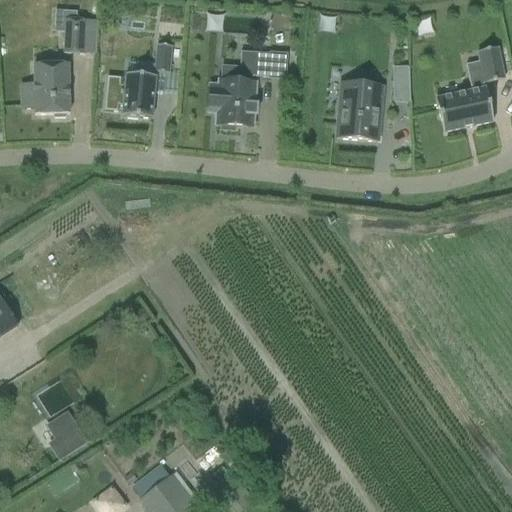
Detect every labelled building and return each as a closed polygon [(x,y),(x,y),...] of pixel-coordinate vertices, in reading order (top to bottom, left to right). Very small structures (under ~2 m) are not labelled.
[(95,56),(97,24),(74,23),(74,34),(64,34),(63,56),(83,57),(83,55),(95,56)] [(168,77),(171,49),(156,48),(154,76),(168,77)] [(503,82),(496,51),(477,55),(484,86),(503,82)] [(209,89),(207,115),(216,116),(215,129),(222,129),(221,131),(219,131),(219,132),(235,133),(235,132),(233,132),(233,130),(240,130),(240,127),(252,128),(252,119),(255,119),(256,108),(253,108),(254,86),(251,86),(252,80),(268,81),(269,81),(271,57),(269,56),(240,54),(238,71),(243,71),(242,85),(222,84),(222,90),(209,89)] [(68,117),(67,67),(33,67),(33,87),(21,87),(21,112),(34,112),(34,118),(52,117),(53,121),(65,121),(66,117),(68,117)] [(409,103),(408,71),(393,72),(394,104),(409,103)] [(107,78),(103,114),(121,115),(121,119),(126,120),(126,121),(137,122),(137,121),(151,122),(155,80),(125,77),(125,79),(107,78)] [(378,104),(380,90),(381,90),(381,89),(341,85),(341,86),(342,86),(339,112),(337,112),(336,125),(338,125),(337,141),(336,140),(336,142),(376,145),(376,144),(371,144),(372,128),(379,129),(381,105),(378,104)] [(492,125),(485,91),(435,102),(442,136),(492,125)] [(0,339),(16,330),(0,303),(0,339)] [(81,444),(73,432),(56,442),(64,455),(63,455),(66,459),(84,448),(81,444)] [(141,501),(137,504),(142,511),(196,511),(198,511),(172,477),(168,480),(160,468),(132,489),(141,501)] [(130,476),(124,481),(129,487),(136,483),(130,476)] [(90,500),(94,511),(121,511),(127,510),(118,488),(90,500)]
